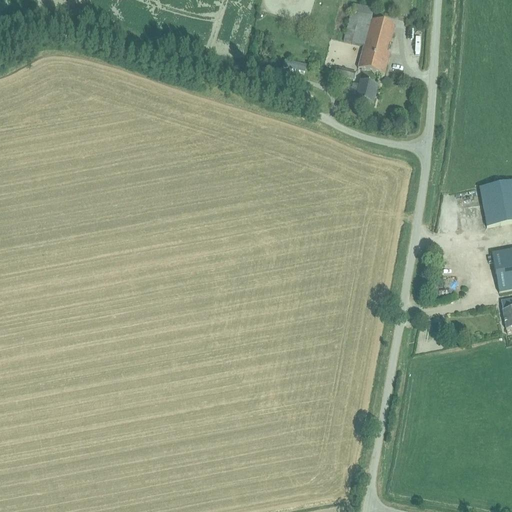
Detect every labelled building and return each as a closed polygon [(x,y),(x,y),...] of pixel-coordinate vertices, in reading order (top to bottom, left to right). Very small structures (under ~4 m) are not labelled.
[(351,0),(343,38),(362,42),(370,4),(351,0)] [(388,54),(394,27),(371,21),(359,69),(384,76),(390,55),(388,54)] [(285,61),(283,68),(305,74),(306,67),(285,61)] [(356,75),(339,70),(338,77),(354,81),(356,75)] [(378,87),(360,83),(356,102),(373,106),(378,87)] [(511,183),(479,190),(487,229),(511,224),(511,183)] [(511,292),(511,251),(492,255),(499,295),(511,292)] [(511,300),(501,303),(502,308),(503,312),(502,312),(506,331),(511,329),(511,300)]
